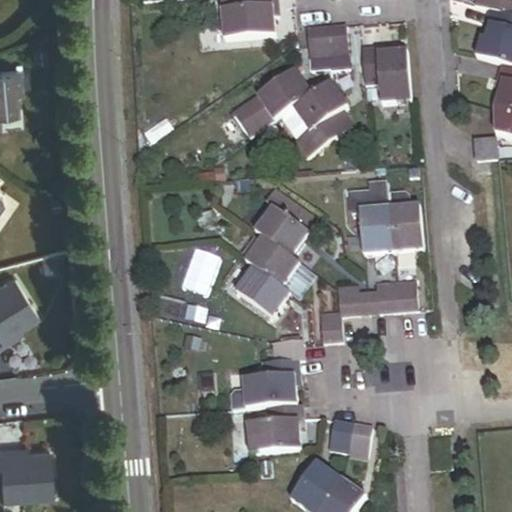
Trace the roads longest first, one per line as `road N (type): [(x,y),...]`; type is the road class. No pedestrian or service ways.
road 1 (tertiary): [(118,395),(91,0)]
road 2 (residential): [(423,0),(444,280)]
road 3 (residential): [(448,335),(450,355),(413,436),(421,511)]
